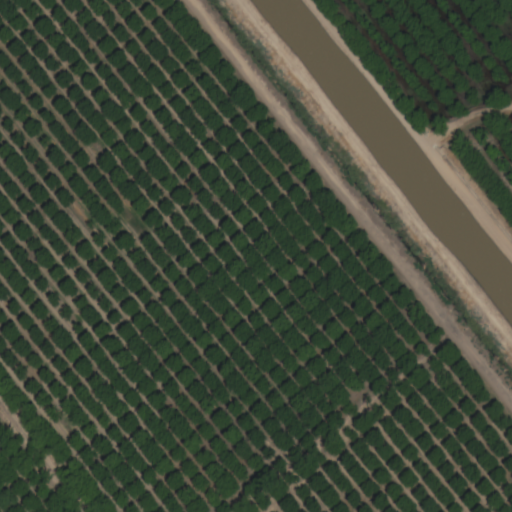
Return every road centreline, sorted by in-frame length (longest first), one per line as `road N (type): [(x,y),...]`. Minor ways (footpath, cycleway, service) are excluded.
road 1 (track): [(511,404),(191,0)]
road 2 (track): [(236,0),(511,344)]
road 3 (residential): [(511,253),(309,0)]
